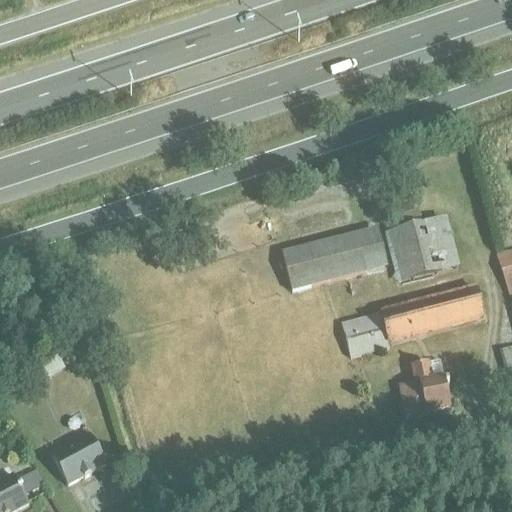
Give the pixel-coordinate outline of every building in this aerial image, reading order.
[(420,211),(383,220),(387,235),(385,235),(398,288),(460,272),(447,221),(424,227),(420,211)] [(359,236),(369,276),(388,271),(378,231),(359,236)] [(369,276),(359,236),(282,256),(292,295),(369,276)] [(511,254),(497,260),(509,302),(511,301),(511,254)] [(381,316),(341,327),(351,363),(390,352),(389,349),(486,323),(476,289),(380,314),(381,316)] [(508,378),(511,376),(511,350),(501,353),(508,378)] [(58,358),(27,374),(34,388),(65,372),(58,358)] [(414,386),(399,389),(405,422),(451,413),(441,364),(410,369),(414,386)] [(89,437),(51,458),(68,489),(91,478),(91,477),(106,469),(103,459),(100,457),(89,437)] [(17,485),(25,499),(45,488),(38,474),(17,485)] [(25,499),(17,485),(13,477),(0,484),(0,511),(19,511),(29,507),(25,499)]
